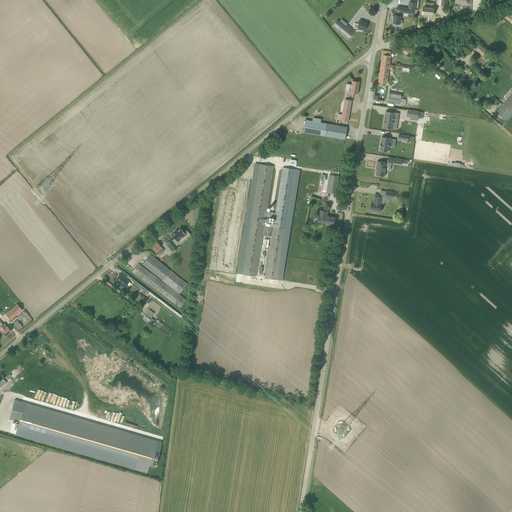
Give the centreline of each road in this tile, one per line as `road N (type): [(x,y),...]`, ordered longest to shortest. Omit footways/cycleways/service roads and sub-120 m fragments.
road 1 (unclassified): [(0,351),(377,46)]
road 2 (unclassified): [(301,511),(377,46)]
road 3 (unclassified): [(377,46),(498,4)]
